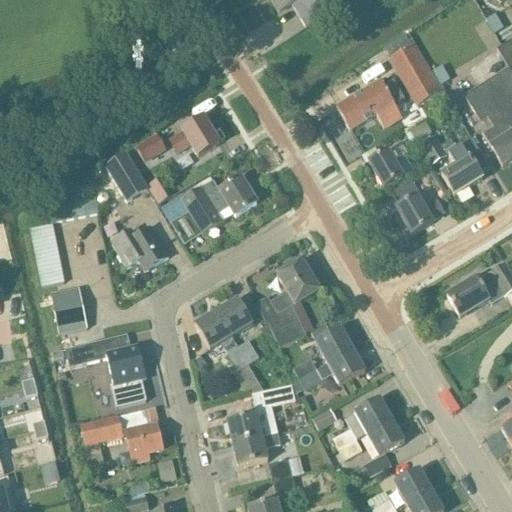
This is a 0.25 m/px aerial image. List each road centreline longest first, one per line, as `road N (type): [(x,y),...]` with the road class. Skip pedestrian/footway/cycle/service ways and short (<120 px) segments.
road 1 (residential): [(211,511),(164,303),(318,209)]
road 2 (unclassified): [(318,209),(209,20),(184,0)]
road 3 (unclassified): [(494,511),(373,302)]
road 4 (residential): [(511,217),(373,302)]
